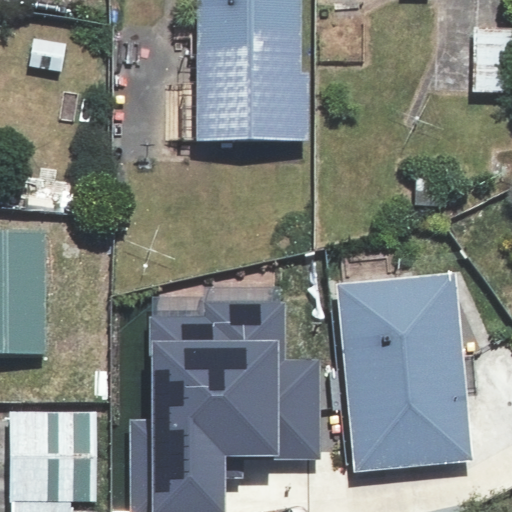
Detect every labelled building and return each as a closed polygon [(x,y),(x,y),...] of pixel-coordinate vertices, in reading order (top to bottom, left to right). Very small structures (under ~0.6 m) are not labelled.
[(160,0),(156,131),(297,136),(300,0),(160,0)] [(511,85),(511,21),(468,19),(465,89),(511,91),(511,85)] [(105,228),(0,224),(0,348),(100,353),(105,228)] [(455,265),(335,269),(341,467),(462,463),(455,265)] [(93,511),(96,408),(1,406),(0,467),(0,511),(93,511)] [(254,511),(246,461),(144,478),(149,511),(254,511)]
